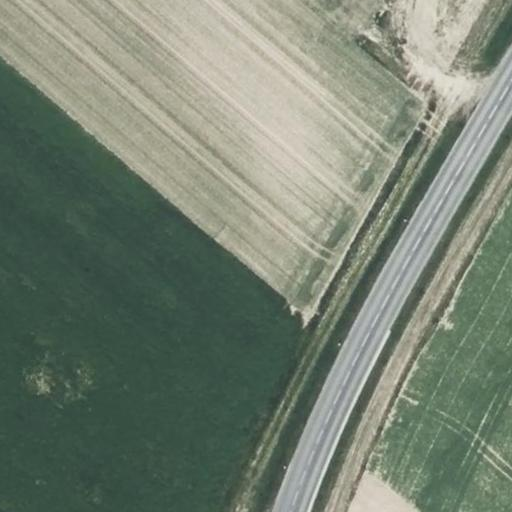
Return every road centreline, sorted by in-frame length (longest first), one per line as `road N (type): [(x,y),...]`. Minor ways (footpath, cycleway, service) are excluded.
road 1 (secondary): [(285,511),(358,344),(511,77)]
road 2 (track): [(457,90),(319,333),(241,511)]
road 3 (track): [(336,511),(375,409),(511,163)]
road 4 (track): [(409,0),(405,43),(418,66),(492,111)]
